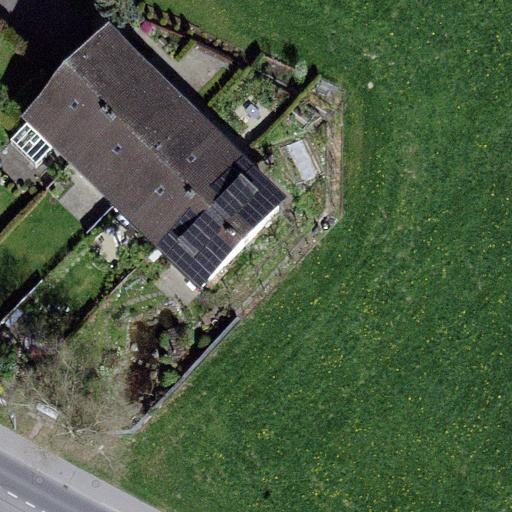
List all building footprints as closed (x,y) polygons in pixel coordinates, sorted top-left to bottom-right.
[(0,105),(23,131),(67,86),(0,20),(0,105)] [(152,86),(108,43),(67,86),(23,131),(12,143),(38,168),(58,148),(75,166),(152,86)] [(196,128),(152,86),(75,166),(120,208),(196,128)] [(238,169),(196,128),(120,208),(161,248),(238,169)] [(282,211),(238,169),(161,248),(206,291),(282,211)]
